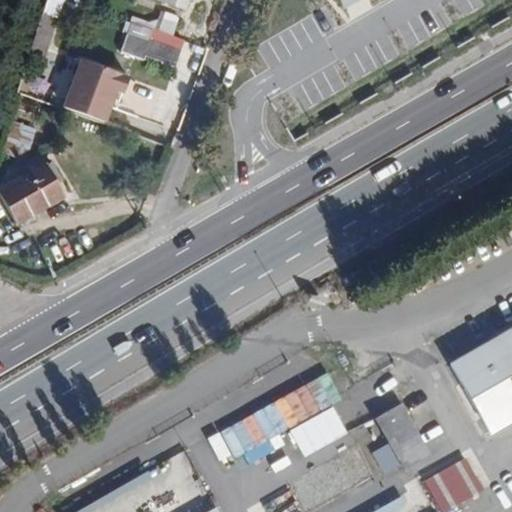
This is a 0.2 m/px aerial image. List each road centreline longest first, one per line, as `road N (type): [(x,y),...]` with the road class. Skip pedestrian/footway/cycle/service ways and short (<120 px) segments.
road 1 (primary): [(0,414),(511,119)]
road 2 (primary): [(511,58),(171,252)]
road 3 (residential): [(171,252),(155,211),(231,0)]
road 4 (primary): [(171,252),(0,351)]
road 5 (unknown): [(511,448),(490,451),(464,441),(406,310)]
